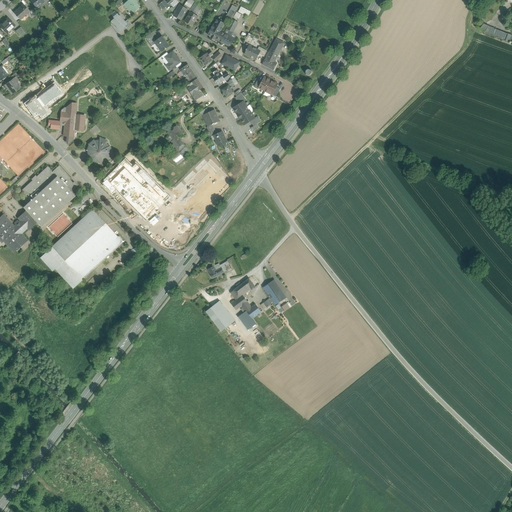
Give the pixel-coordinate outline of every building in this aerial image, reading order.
[(29,0),(36,8),(43,2),(44,2),(42,0),(29,0)] [(137,1),(135,0),(128,0),(124,4),(128,9),(132,15),(140,7),(136,2),(137,1)] [(168,0),(167,1),(166,0),(164,0),(159,5),(163,10),(171,4),(174,1),(172,0),(168,0)] [(23,5),(19,10),(18,9),(14,13),(20,20),(29,11),(28,10),(23,4),(23,5)] [(180,5),(174,16),(181,20),(187,9),(180,5)] [(196,7),(194,5),(190,10),(191,11),(190,12),(198,16),(200,14),(198,13),(199,12),(195,9),(196,7)] [(241,6),(238,12),(243,15),(248,17),(251,11),(241,6)] [(236,12),(230,9),(225,18),(231,21),(236,12)] [(198,16),(190,12),(184,21),(192,26),(198,16)] [(115,18),(112,21),(115,24),(119,29),(118,29),(120,31),(125,26),(127,24),(125,22),(120,16),(118,14),(114,17),(115,18)] [(8,18),(4,21),(5,21),(0,25),(0,26),(6,33),(15,25),(8,18)] [(238,22),(232,19),(226,29),(233,33),(233,32),(238,22)] [(225,24),(217,20),(214,25),(213,25),(211,29),(208,35),(212,37),(211,37),(212,38),(214,39),(215,39),(215,38),(220,41),(224,33),(220,31),(225,24)] [(511,34),(489,26),(484,22),(480,28),(485,31),(510,42),(511,37),(511,34)] [(21,27),(16,31),(19,36),(24,32),(21,27)] [(233,33),(226,29),(224,33),(220,41),(230,47),(235,39),(234,39),(236,36),(233,32),(233,33)] [(148,41),(153,36),(156,34),(154,31),(146,37),(148,41)] [(169,46),(162,36),(156,41),(154,42),(156,43),(162,51),(169,46)] [(258,49),(247,44),(244,48),(246,49),(246,50),(247,50),(244,54),(256,60),(259,54),(261,51),(258,49)] [(273,44),(266,57),(274,61),(281,48),(277,46),(273,44)] [(207,53),(200,58),(205,65),(212,60),(209,56),(213,54),(210,51),(207,53)] [(180,62),(173,52),(169,55),(165,57),(169,63),(166,66),(169,70),(175,66),(180,62)] [(218,52),(212,58),(216,61),(222,56),(218,52)] [(239,62),(226,56),(222,64),(229,67),(230,68),(231,69),(232,69),(235,70),(239,62)] [(274,61),(266,57),(262,64),(273,70),(277,63),(274,61)] [(188,64),(180,69),(184,75),(186,74),(192,70),(188,64)] [(192,70),(186,74),(188,77),(185,79),(187,82),(187,83),(191,80),(192,82),(198,78),(192,70)] [(220,72),(213,77),(218,84),(223,81),(225,80),(230,77),(228,73),(223,76),(220,72)] [(11,80),(4,85),(5,85),(7,88),(7,89),(11,94),(20,87),(16,82),(18,80),(16,77),(16,76),(11,80)] [(271,80),(264,77),(262,82),(259,87),(259,88),(265,91),(271,80)] [(198,78),(192,82),(194,85),(198,91),(199,90),(203,87),(198,78)] [(184,79),(176,85),(175,84),(172,86),(174,90),(181,85),(182,86),(187,82),(185,79),(184,79)] [(271,80),(265,91),(272,95),(276,87),(278,84),(271,80)] [(229,85),(221,90),(226,97),(234,92),(231,88),(235,86),(233,82),(229,85)] [(194,85),(188,89),(196,100),(202,96),(199,90),(198,91),(194,85)] [(44,107),(61,94),(55,86),(37,98),(37,97),(31,102),(32,103),(28,105),(36,117),(40,114),(43,118),(49,113),(44,107)] [(280,89),(276,87),(272,95),(276,97),(280,89)] [(183,88),(178,93),(181,98),(187,93),(183,88)] [(236,97),(235,98),(237,101),(244,97),(241,92),(236,97)] [(239,104),(233,108),(237,113),(247,107),(243,101),(239,104)] [(72,103),(67,107),(67,106),(66,108),(65,112),(61,112),(60,120),(60,121),(60,122),(63,122),(65,125),(65,131),(64,131),(63,136),(65,136),(65,137),(66,136),(67,136),(67,138),(65,139),(66,141),(66,143),(68,144),(73,140),(74,132),(73,132),(73,130),(80,130),(80,131),(81,130),(83,131),(84,126),(83,126),(84,116),(83,116),(79,115),(78,116),(77,117),(75,115),(76,111),(77,104),(73,103),(72,103)] [(247,107),(237,113),(241,119),(251,113),(247,107)] [(204,115),(203,115),(208,126),(212,124),(219,121),(216,115),(217,114),(214,110),(209,112),(204,115)] [(251,113),(241,119),(244,125),(250,121),(254,118),(251,113)] [(258,116),(254,118),(250,121),(254,126),(261,121),(258,116)] [(60,122),(49,121),(48,125),(51,126),(51,129),(59,130),(59,125),(64,125),(65,125),(63,122),(60,122)] [(184,135),(177,125),(167,132),(173,139),(171,141),(173,143),(172,144),(178,152),(186,147),(180,139),(184,135)] [(214,128),(208,131),(211,137),(213,136),(217,134),(214,128)] [(217,134),(213,136),(218,146),(226,142),(223,136),(224,135),(222,131),(217,134)] [(94,140),(88,145),(89,145),(87,151),(89,151),(89,153),(90,155),(89,156),(92,160),(97,163),(103,162),(108,158),(106,156),(107,153),(110,153),(111,153),(110,146),(109,147),(105,143),(107,141),(99,138),(99,140),(94,141),(94,140)] [(186,147),(178,152),(179,153),(181,156),(189,150),(186,147)] [(179,153),(173,157),(176,162),(182,157),(181,156),(179,153)] [(153,176),(150,173),(150,172),(149,172),(146,168),(145,168),(141,164),(141,163),(141,164),(137,160),(137,159),(133,156),(129,160),(118,171),(138,191),(143,195),(142,196),(143,196),(145,198),(147,200),(151,204),(151,205),(152,204),(153,205),(155,203),(154,202),(155,201),(156,200),(155,200),(159,197),(162,193),(162,194),(163,193),(166,190),(167,189),(166,189),(162,185),(158,181),(158,180),(157,180),(154,177),(153,176)] [(52,172),(47,166),(36,177),(35,176),(33,177),(31,179),(32,180),(21,190),(27,197),(23,201),(26,203),(27,204),(23,207),(23,208),(24,209),(26,211),(37,222),(37,223),(41,227),(75,196),(76,195),(72,191),(77,186),(74,182),(73,183),(69,179),(70,178),(59,166),(52,172)] [(138,191),(118,171),(114,174),(114,175),(112,177),(112,176),(112,177),(108,180),(106,183),(102,187),(104,189),(106,191),(107,192),(107,193),(108,193),(110,195),(111,196),(111,197),(112,197),(112,198),(113,198),(114,199),(116,201),(116,202),(116,201),(120,205),(121,205),(123,203),(125,204),(126,203),(126,204),(126,203),(128,201),(129,200),(130,200),(130,199),(132,198),(132,197),(135,194),(138,191)] [(15,177),(8,184),(10,186),(17,179),(15,177)] [(168,193),(166,190),(163,193),(162,194),(165,196),(174,205),(177,201),(168,193)] [(143,195),(138,191),(135,194),(142,201),(145,198),(143,196),(142,196),(143,195)] [(152,204),(151,205),(154,207),(165,196),(162,194),(162,193),(159,197),(155,200),(156,200),(155,201),(154,202),(155,203),(153,205),(152,204)] [(81,220),(39,258),(52,271),(54,269),(72,289),(82,280),(76,273),(117,237),(92,209),(81,220)] [(26,211),(18,218),(21,221),(19,222),(17,220),(16,222),(14,223),(16,225),(14,227),(14,226),(14,227),(12,225),(12,224),(12,225),(10,223),(10,222),(8,221),(8,220),(7,220),(6,219),(6,218),(3,215),(0,217),(0,237),(1,238),(1,239),(2,239),(3,240),(3,241),(4,241),(5,243),(6,243),(7,245),(8,246),(8,245),(14,252),(15,251),(26,240),(23,236),(24,235),(21,233),(27,227),(29,229),(30,228),(37,222),(26,211)] [(117,237),(76,273),(82,280),(122,243),(123,242),(124,242),(124,241),(123,241),(123,240),(120,236),(117,236),(117,237)] [(216,270),(210,273),(213,278),(224,272),(222,268),(221,267),(216,270)] [(249,278),(243,283),(249,291),(251,289),(251,290),(256,287),(249,278)] [(285,297),(274,281),(264,287),(275,304),(285,297)] [(238,287),(234,290),(240,298),(242,296),(244,298),(248,295),(246,293),(249,291),(243,283),(242,284),(238,287)] [(240,298),(234,290),(230,292),(236,300),(240,298)] [(236,300),(232,304),(237,310),(241,307),(244,312),(238,316),(248,329),(256,323),(252,318),(261,312),(255,304),(251,307),(244,298),(242,296),(240,298),(236,300)] [(269,299),(261,304),(264,309),(272,303),(269,299)] [(235,321),(219,301),(206,311),(221,331),(235,321)]
